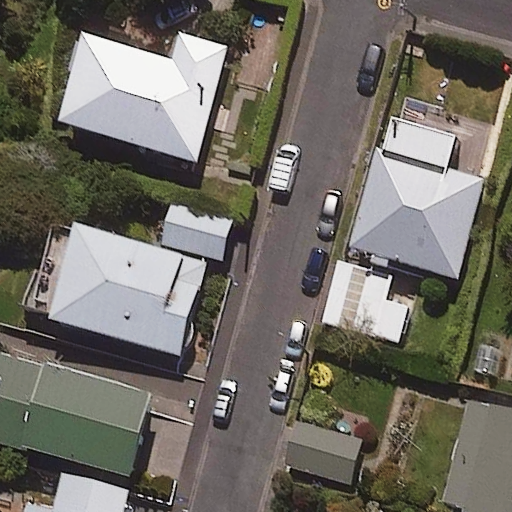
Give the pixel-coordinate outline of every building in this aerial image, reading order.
[(224,46),(178,35),(172,61),(87,40),(65,129),(196,161),(224,46)] [(466,151),(411,136),(401,171),(388,167),(362,263),(380,268),(377,277),(345,268),(327,333),(407,355),(417,314),(389,307),(399,269),(462,285),(487,193),(457,184),(466,151)] [(230,217),(170,204),(161,244),(221,257),(230,217)] [(200,259),(74,227),(50,321),(177,352),(200,259)] [(0,455),(143,494),(165,414),(4,372),(8,355),(0,352),(0,455)] [(511,511),(511,424),(483,417),(457,511),(511,511)] [(367,449),(303,432),(291,476),(356,493),(367,449)] [(135,511),(137,505),(71,488),(64,511),(135,511)]
